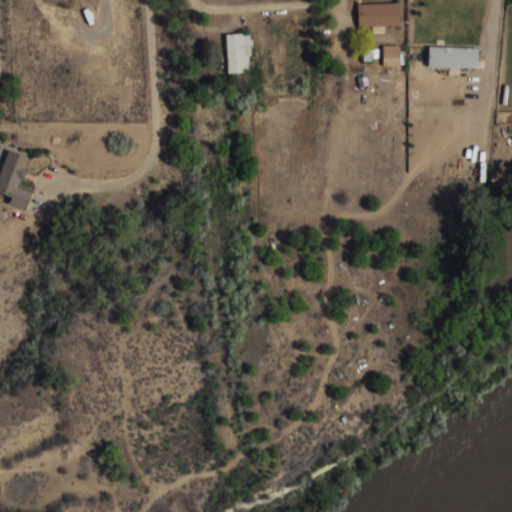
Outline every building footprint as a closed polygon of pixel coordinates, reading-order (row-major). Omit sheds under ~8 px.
[(357,27),(398,27),(398,4),(357,4),(357,27)] [(250,72),(250,34),(226,34),(226,72),(250,72)] [(399,44),(382,44),(382,67),(399,67),(399,44)] [(478,67),(478,47),(428,47),(428,67),(478,67)] [(32,192),(19,187),(29,156),(7,149),(0,171),(0,192),(10,196),(8,203),(26,209),(32,192)]
